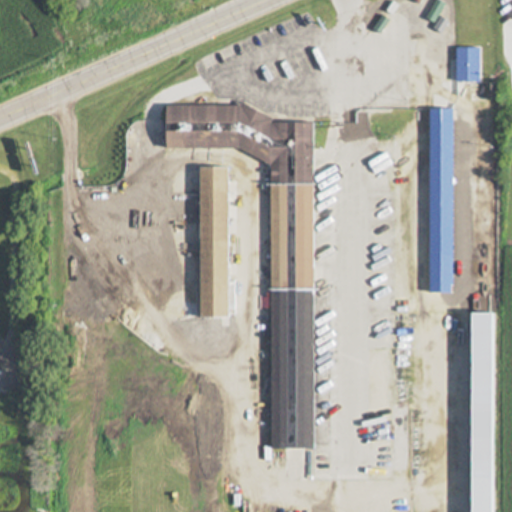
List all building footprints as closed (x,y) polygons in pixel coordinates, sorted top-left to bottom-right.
[(482,47),(458,47),(458,82),(482,82),(482,47)] [(173,149),(242,149),(273,164),(274,448),(334,448),(334,292),(330,290),(319,290),(319,122),(287,122),(252,105),(173,106),(173,149)] [(459,293),(459,107),(432,107),(432,293),(459,293)] [(235,167),(204,167),(204,318),(235,318),(235,167)] [(481,511),(501,511),(501,314),(481,314),(481,511)]
